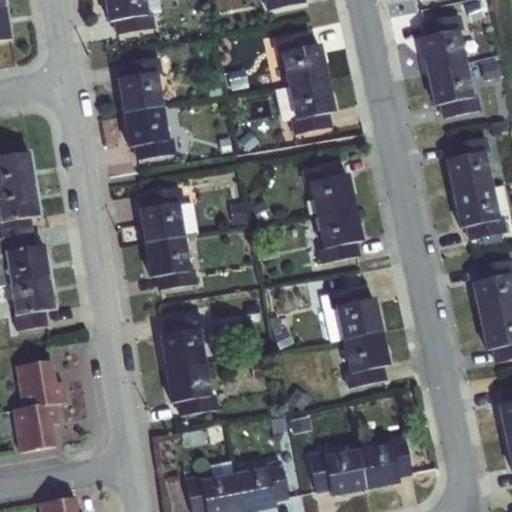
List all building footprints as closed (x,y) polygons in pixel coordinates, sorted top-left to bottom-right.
[(103,0),(107,22),(113,22),(148,16),(145,0),(103,0)] [(145,0),(148,16),(113,22),(115,36),(154,29),(152,14),(160,13),(158,0),(145,0)] [(264,0),(267,11),(305,3),(304,0),(264,0)] [(464,7),(471,23),(484,17),(478,1),(464,7)] [(5,7),(0,7),(0,41),(10,40),(5,7)] [(421,24),(424,37),(458,30),(458,32),(463,31),(460,15),(421,24)] [(424,37),(418,38),(425,73),(465,64),(458,32),(458,30),(424,37)] [(280,53),(314,46),(312,32),(273,40),(277,56),(281,56),(280,53)] [(281,56),(287,87),(327,78),(320,44),(314,46),(280,53),(281,56)] [(120,65),(122,79),(157,73),(157,75),(162,74),(159,59),(120,65)] [(480,64),(484,81),(500,77),(496,61),(480,64)] [(465,64),(425,73),(433,106),(439,105),(472,98),(472,96),(465,64)] [(228,73),(231,91),(248,87),(245,70),(228,73)] [(162,106),(157,75),(157,73),(122,79),(116,80),(122,113),(162,106)] [(330,113),(335,112),(327,78),(287,87),(295,121),(330,113)] [(293,135),(332,127),(330,113),(295,121),(287,87),(275,90),(281,122),(290,120),(293,135)] [(472,98),(439,105),(442,119),(481,111),(477,94),(472,96),(472,98)] [(168,139),(162,106),(122,113),(128,148),(133,147),(168,141),(168,139)] [(489,124),(492,137),(506,135),(503,122),(489,124)] [(447,145),(450,159),(484,152),(485,154),(490,153),(486,137),(447,145)] [(168,141),(133,147),(135,161),(175,155),(173,138),(168,139),(168,141)] [(450,159),(444,160),(452,195),(492,186),(485,154),(484,152),(450,159)] [(29,153),(0,157),(0,190),(34,185),(29,153)] [(308,185),(308,182),(342,175),(339,161),(300,169),(304,186),(308,185)] [(308,185),(315,215),(355,207),(348,173),(342,175),(308,182),(308,185)] [(34,185),(0,190),(0,217),(1,223),(31,219),(39,217),(34,185)] [(499,218),(492,186),(452,195),(459,228),(465,227),(499,220),(499,218)] [(141,195),(143,209),(178,203),(179,205),(183,205),(181,189),(141,195)] [(183,205),(179,205),(184,237),(198,235),(193,202),(183,205)] [(247,202),(228,204),(231,224),(249,222),(247,202)] [(143,244),(184,237),(179,205),(178,203),(143,209),(138,209),(143,244)] [(315,215),(322,248),(322,249),(357,242),(362,241),(355,207),(315,215)] [(499,220),(465,227),(468,241),(507,232),(503,217),(499,218),(499,220)] [(33,232),(31,219),(1,223),(0,223),(0,225),(2,238),(33,232)] [(35,247),(33,232),(2,238),(0,238),(0,285),(10,283),(5,252),(35,247)] [(184,237),(143,244),(149,278),(155,277),(189,272),(189,270),(184,237)] [(357,242),(322,249),(322,248),(317,249),(321,265),(359,256),(357,242)] [(255,247),(257,260),(278,257),(276,243),(255,247)] [(35,247),(5,252),(10,283),(10,284),(49,278),(44,246),(35,247)] [(511,259),(474,268),(476,281),(511,274),(511,277),(511,276),(511,259)] [(189,272),(155,277),(157,291),(197,285),(194,269),(189,270),(189,272)] [(476,281),(471,283),(478,317),(511,309),(511,280),(511,277),(511,274),(476,281)] [(10,284),(13,300),(15,316),(45,311),(54,310),(49,278),(10,284)] [(0,302),(13,300),(10,284),(10,283),(0,285),(0,302)] [(342,340),(335,307),(369,299),(366,285),(327,294),(327,295),(320,296),(330,342),(342,340)] [(342,340),(382,332),(375,298),(369,299),(335,307),(342,340)] [(511,309),(478,317),(485,351),(491,350),(511,345),(511,309)] [(48,326),(45,311),(15,316),(14,316),(17,332),(48,326)] [(162,320),(164,334),(199,328),(200,330),(204,330),(201,314),(162,320)] [(205,362),(200,330),(199,328),(164,334),(158,335),(164,370),(205,362)] [(272,336),(278,350),(293,343),(287,329),(272,336)] [(342,340),(348,372),(349,374),(384,367),(389,365),(382,332),(342,340)] [(511,345),(491,350),(494,364),(511,359),(511,345)] [(50,357),(13,364),(21,405),(27,402),(38,399),(56,403),(65,401),(61,379),(54,380),(50,357)] [(210,395),(205,362),(164,370),(169,404),(176,403),(210,397),(210,395)] [(344,373),(348,389),(387,380),(384,367),(349,374),(348,372),(344,373)] [(511,386),(500,390),(503,403),(511,401),(511,386)] [(296,388),(287,400),(301,410),(310,398),(296,388)] [(210,397),(176,403),(178,416),(217,410),(215,394),(210,395),(210,397)] [(38,399),(27,402),(21,405),(11,407),(18,450),(56,443),(52,423),(59,422),(56,403),(38,399)] [(511,401),(503,403),(497,405),(504,439),(511,437),(511,401)] [(309,417),(290,421),(293,434),(311,430),(309,417)] [(389,444),(392,444),(398,478),(412,475),(404,436),(388,440),(389,444)] [(357,450),(365,490),(399,483),(398,478),(392,444),(389,444),(357,450)] [(329,491),(330,496),(365,490),(357,450),(326,456),(323,457),(329,491)] [(308,455),(316,494),(329,491),(323,457),(326,456),(325,451),(308,455)] [(267,468),(274,502),(288,499),(280,461),(264,464),(264,468),(267,468)] [(233,474),(240,511),(252,511),(275,507),(274,502),(267,468),(264,468),(233,474)] [(204,511),(240,511),(233,474),(202,481),(199,481),(204,511)] [(184,479),(190,511),(204,511),(199,481),(202,481),(201,476),(184,479)] [(39,511),(78,511),(75,494),(38,501),(39,511)]
